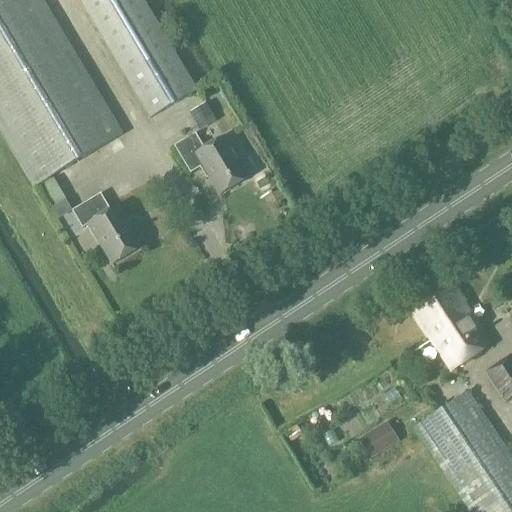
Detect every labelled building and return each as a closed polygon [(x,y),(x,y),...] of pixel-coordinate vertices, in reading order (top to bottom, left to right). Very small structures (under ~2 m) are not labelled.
[(39,0),(0,0),(0,135),(34,191),(122,138),(39,0)] [(77,0),(150,121),(196,94),(140,0),(77,0)] [(217,123),(206,105),(190,114),(201,133),(217,123)] [(192,175),(203,169),(220,198),(248,180),(224,140),(205,152),(195,136),(175,148),(192,175)] [(118,210),(112,213),(101,195),(73,213),(84,230),(88,227),(113,267),(141,250),(128,229),(129,228),(118,210)] [(411,310),(453,372),(492,346),(464,305),(466,304),(451,283),(411,310)] [(511,303),(502,310),(510,322),(511,320),(511,303)] [(511,401),(511,357),(511,358),(487,373),(507,405),(511,401)] [(511,511),(511,457),(469,393),(414,430),(468,511),(511,511)] [(357,441),(370,461),(390,448),(378,429),(357,441)]
